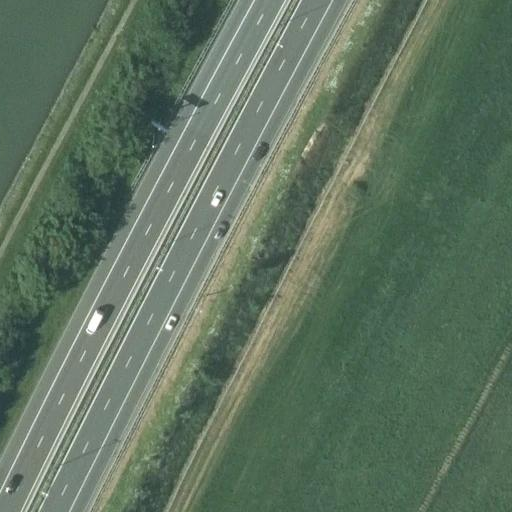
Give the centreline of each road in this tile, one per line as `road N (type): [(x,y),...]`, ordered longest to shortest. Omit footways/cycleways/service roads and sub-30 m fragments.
road 1 (motorway): [(266,0),(0,511)]
road 2 (motorway): [(62,511),(325,0)]
